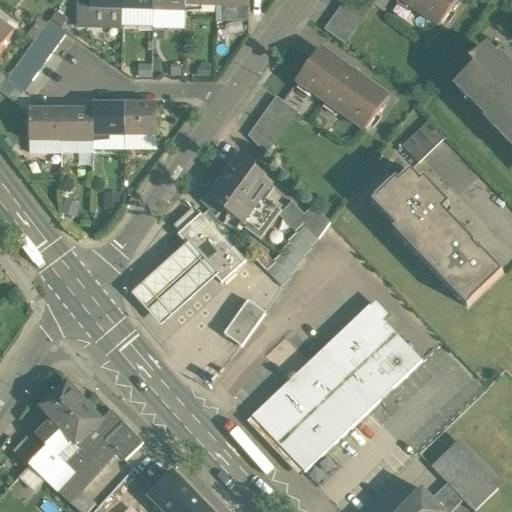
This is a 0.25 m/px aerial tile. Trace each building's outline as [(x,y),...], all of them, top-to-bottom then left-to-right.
[(90,0),(78,0),(79,11),(91,11),(90,0)] [(123,0),(90,0),(91,11),(123,11),(123,0)] [(154,0),(123,0),(123,11),(154,12),(154,0)] [(186,0),(154,0),(154,12),(185,13),(186,13),(186,7),(186,0)] [(248,0),(216,0),(216,7),(248,8),(248,0)] [(364,0),(345,0),(324,30),(344,44),(372,5),(364,0)] [(457,0),(399,0),(438,28),(457,0)] [(216,7),(215,23),(234,23),(248,21),(248,8),(216,7)] [(91,11),(79,11),(79,27),(122,28),(122,25),(123,25),(123,11),(91,11)] [(185,13),(154,12),(154,28),(185,29),(185,13)] [(66,36),(49,23),(42,33),(59,46),(66,36)] [(0,55),(12,39),(0,30),(0,55)] [(59,46),(42,33),(36,41),(53,54),(59,46)] [(53,54),(36,41),(29,51),(47,63),(53,54)] [(511,70),(499,58),(497,61),(486,50),(471,64),(477,70),(461,85),(474,98),(471,101),(489,120),(493,117),(498,123),(494,127),(511,146),(511,70)] [(47,63),(29,51),(22,61),(39,73),(47,63)] [(319,51),(296,83),(363,132),(386,99),(319,51)] [(39,73),(22,61),(15,70),(32,82),(39,73)] [(32,82),(15,70),(8,80),(26,92),(32,82)] [(0,90),(8,77),(0,71),(0,90)] [(276,99),(249,137),(265,155),(295,113),(276,99)] [(125,106),(94,105),(93,111),(93,137),(125,137),(125,106)] [(156,106),(125,106),(125,137),(156,136),(156,106)] [(93,111),(62,112),(62,143),(93,143),(93,137),(93,111)] [(62,112),(31,112),(30,144),(62,143),(62,112)] [(428,123),(402,147),(418,164),(444,140),(428,123)] [(240,160),(212,198),(227,209),(225,212),(241,224),(243,226),(261,199),(261,198),(270,186),(263,181),(263,180),(253,172),(255,170),(240,160)] [(411,174),(399,185),(397,183),(374,205),(397,230),(395,232),(467,309),(503,275),(443,212),(449,207),(424,181),(421,184),(411,174)] [(212,198),(208,194),(200,202),(215,218),(224,211),(212,198)] [(281,213),(261,198),(261,199),(243,226),(241,224),(239,228),(260,243),(279,216),(280,214),(281,213)] [(281,213),(280,214),(279,216),(295,231),(303,223),(304,224),(308,219),(304,215),(292,202),(281,213)] [(330,223),(313,206),(304,215),(308,219),(304,224),(319,239),(330,223)] [(192,212),(175,228),(181,235),(198,219),(192,212)] [(181,235),(178,237),(187,247),(216,279),(221,285),(246,263),(234,249),(233,250),(202,216),(198,219),(181,235)] [(304,224),(303,223),(295,231),(296,233),(310,248),(319,239),(304,224)] [(310,248),(296,233),(288,241),(289,243),(303,258),(312,249),(310,248)] [(303,258),(289,243),(280,251),(282,253),(296,267),(305,259),(303,258)] [(162,269),(133,296),(162,328),(190,302),(216,279),(187,247),(162,269)] [(296,267),(282,253),(273,261),(275,263),(289,277),(297,269),(296,267)] [(289,277),(275,263),(266,272),(281,288),(290,279),(289,277)] [(248,302),(224,336),(242,349),(243,348),(242,347),(264,316),(265,316),(266,315),(248,302)] [(370,308),(253,419),(305,474),(422,363),(370,308)] [(68,386),(41,410),(52,422),(61,432),(87,408),(68,386)] [(87,408),(61,432),(71,443),(75,448),(102,424),(101,423),(87,408)] [(71,443),(65,448),(65,451),(41,478),(70,505),(77,498),(117,454),(105,442),(123,425),(112,413),(101,423),(102,424),(75,448),(71,443)] [(61,432),(52,422),(36,437),(45,447),(61,432)] [(143,446),(123,425),(105,442),(117,454),(125,462),(143,446)] [(39,458),(30,468),(41,478),(65,451),(65,448),(71,443),(61,432),(45,447),(47,449),(39,458)] [(36,437),(33,433),(22,444),(39,458),(47,449),(45,447),(36,437)] [(39,458),(22,444),(14,453),(30,468),(39,458)] [(476,511),(498,491),(455,447),(432,469),(447,486),(464,502),(472,511),(476,511)] [(178,511),(194,497),(172,474),(162,483),(158,478),(148,487),(153,492),(148,497),(162,511),(178,511)] [(447,486),(431,501),(441,511),(453,511),(464,502),(447,486)] [(441,511),(431,501),(422,492),(401,511),(441,511)] [(209,511),(194,497),(178,511),(209,511)] [(91,511),(77,498),(70,505),(77,511),(91,511)]
